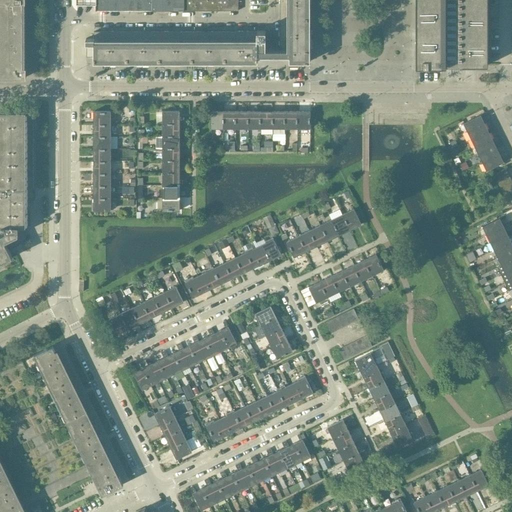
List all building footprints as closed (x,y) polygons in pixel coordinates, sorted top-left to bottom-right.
[(26,0),(25,0),(0,0),(0,77),(26,77),(26,67),(23,67),(22,0),(26,0)] [(95,0),(96,5),(96,11),(152,11),(151,0),(95,0)] [(171,0),(151,0),(152,11),(172,11),(171,0)] [(183,0),(171,0),(172,11),(184,11),(183,0)] [(237,0),(183,0),(184,11),(238,11),(237,0)] [(310,61),(309,0),(279,0),(280,47),(265,47),(265,56),(289,56),(289,61),(310,61)] [(488,65),(487,0),(415,0),(416,65),(488,65)] [(265,47),(265,31),(257,31),(94,32),(94,38),(86,38),(86,43),(86,57),(94,57),(94,62),(257,61),(257,56),(265,56),(265,47)] [(0,263),(12,257),(8,249),(26,240),(26,226),(26,201),(33,201),(33,200),(33,188),(33,175),(33,125),(26,125),(26,111),(0,111),(0,233),(1,235),(0,235),(0,263)] [(110,111),(93,111),(93,124),(110,124),(110,111)] [(179,111),(162,111),(162,124),(179,124),(179,111)] [(223,111),(211,111),(211,128),(223,128),(223,111)] [(235,111),(223,111),(223,128),(235,128),(235,111)] [(248,111),(235,111),(235,128),(248,128),(248,111)] [(260,111),(248,111),(248,128),(260,128),(260,111)] [(272,111),(260,111),(260,128),(272,128),(272,111)] [(285,111),(272,111),(272,128),(285,128),(285,111)] [(297,111),(285,111),(285,128),(297,128),(297,111)] [(310,111),(297,111),(297,128),(310,128),(310,111)] [(463,123),(467,131),(484,123),(481,117),(487,115),(485,112),(463,123)] [(484,123),(467,131),(471,139),(488,131),(487,129),(484,123)] [(110,124),(93,124),(93,136),(110,136),(110,124)] [(179,124),(162,124),(162,136),(179,136),(179,124)] [(488,131),(471,139),(475,147),(491,138),(489,133),(492,131),(490,127),(487,129),(488,131)] [(110,136),(93,136),(93,148),(110,148),(110,136)] [(179,136),(162,136),(162,148),(179,148),(179,136)] [(491,138),(475,147),(479,154),(495,146),(496,148),(499,147),(497,143),(494,144),(491,138)] [(495,146),(479,154),(482,162),(499,154),(496,148),(495,146)] [(110,148),(93,148),(93,160),(110,160),(110,148)] [(179,148),(162,148),(162,160),(179,160),(179,148)] [(499,154),(482,162),(486,170),(509,159),(507,157),(502,160),(499,154)] [(110,160),(93,160),(93,173),(110,173),(110,160)] [(179,160),(162,160),(162,173),(179,173),(179,160)] [(493,174),(496,180),(508,174),(505,168),(493,174)] [(110,173),(93,173),(93,185),(110,185),(110,173)] [(179,173),(162,173),(162,185),(179,185),(179,173)] [(508,174),(496,180),(499,185),(511,180),(508,174)] [(511,182),(511,180),(499,185),(502,191),(511,185),(511,182)] [(110,185),(93,185),(93,197),(110,197),(110,185)] [(179,185),(162,185),(162,197),(179,197),(179,185)] [(511,185),(502,191),(504,197),(511,192),(511,185)] [(110,197),(93,197),(93,210),(110,210),(110,197)] [(179,197),(162,197),(162,210),(179,210),(179,197)] [(181,207),(190,207),(190,197),(181,197),(181,207)] [(353,209),(342,214),(349,230),(361,224),(353,209)] [(272,234),(278,231),(271,214),(265,216),(272,234)] [(342,214),(331,220),(338,235),(349,230),(342,214)] [(482,226),(487,235),(503,226),(500,221),(506,218),(505,215),(482,226)] [(331,220),(320,225),(327,240),(338,235),(331,220)] [(320,225),(309,231),(316,246),(327,240),(320,225)] [(503,226),(487,235),(490,242),(507,234),(508,236),(511,235),(509,231),(506,232),(503,226)] [(247,228),(241,231),(243,237),(250,233),(247,228)] [(309,231),(298,236),(305,251),(316,246),(309,231)] [(507,234),(490,242),(494,250),(511,242),(508,236),(507,234)] [(298,236),(286,242),(294,257),(305,251),(298,236)] [(281,254),(272,237),(265,241),(264,239),(256,243),(258,246),(257,247),(261,255),(265,253),(269,260),(281,254)] [(246,249),(257,245),(255,240),(244,245),(246,249)] [(511,244),(511,242),(494,250),(498,258),(511,250),(511,244)] [(257,247),(253,249),(252,247),(245,251),(245,253),(246,253),(253,268),(269,260),(265,253),(261,255),(257,247)] [(511,250),(498,258),(502,265),(511,260),(511,250)] [(246,253),(245,253),(234,258),(242,273),(253,268),(246,253)] [(376,254),(364,260),(372,275),(383,269),(376,254)] [(234,258),(223,263),(231,279),(242,273),(234,258)] [(364,260),(353,265),(361,280),(372,275),(364,260)] [(511,260),(502,265),(497,268),(501,275),(511,269),(511,260)] [(223,263),(213,268),(221,284),(231,279),(223,263)] [(353,265),(342,271),(349,286),(361,280),(353,265)] [(221,284),(213,268),(212,267),(205,271),(206,272),(196,277),(201,285),(206,282),(209,289),(221,284)] [(511,269),(501,275),(505,283),(511,279),(511,269)] [(342,271),(331,276),(339,291),(349,286),(342,271)] [(331,276),(320,282),(327,297),(339,291),(331,276)] [(209,289),(206,282),(201,285),(196,277),(193,278),(192,277),(185,280),(193,297),(209,289)] [(320,282),(309,287),(316,302),(327,297),(320,282)] [(176,287),(164,292),(171,308),(183,302),(176,287)] [(164,292),(153,298),(160,313),(171,308),(164,292)] [(153,298),(142,303),(149,318),(160,313),(153,298)] [(142,303),(131,309),(138,324),(149,318),(142,303)] [(270,306),(255,313),(261,325),(276,317),(270,306)] [(131,309),(119,314),(127,329),(138,324),(131,309)] [(353,309),(348,311),(353,322),(359,319),(353,309)] [(348,311),(342,314),(347,325),(353,322),(348,311)] [(119,314),(109,319),(116,335),(127,329),(119,314)] [(342,314),(337,317),(342,327),(347,325),(342,314)] [(276,317),(261,325),(266,336),(281,328),(276,317)] [(337,317),(331,319),(337,330),(342,327),(337,317)] [(331,319),(326,322),(331,333),(337,330),(331,319)] [(226,328),(220,331),(228,347),(236,343),(225,321),(223,322),(226,328)] [(281,328),(266,336),(272,347),(287,339),(281,328)] [(220,331),(214,333),(212,334),(220,351),(228,347),(220,331)] [(210,335),(204,338),(212,355),(220,351),(212,334),(210,335)] [(366,336),(361,338),(366,349),(372,346),(366,336)] [(204,338),(199,341),(197,342),(205,359),(212,355),(204,338)] [(361,338),(355,341),(361,352),(366,349),(361,338)] [(287,339),(272,347),(277,358),(292,351),(287,339)] [(355,341),(350,344),(355,354),(361,352),(355,341)] [(195,343),(189,346),(197,362),(205,359),(197,342),(195,343)] [(350,344),(345,346),(350,357),(355,354),(350,344)] [(116,477),(85,412),(52,345),(34,354),(102,494),(123,484),(119,476),(116,477)] [(189,346),(183,348),(181,349),(189,366),(197,362),(189,346)] [(345,346),(339,349),(344,360),(350,357),(345,346)] [(179,350),(173,353),(181,370),(189,366),(181,349),(179,350)] [(372,352),(355,360),(363,377),(371,373),(368,368),(376,364),(374,360),(376,360),(372,352)] [(173,353),(168,356),(166,357),(174,374),(181,370),(173,353)] [(164,358),(158,361),(166,378),(174,374),(166,357),(164,358)] [(158,361),(152,363),(150,365),(158,381),(166,378),(158,361)] [(286,368),(287,367),(290,366),(288,362),(282,365),(287,374),(289,373),(286,368)] [(238,365),(241,372),(241,373),(254,367),(252,364),(243,368),(241,364),(238,365)] [(371,373),(363,377),(369,388),(384,381),(386,380),(382,372),(380,373),(376,364),(368,368),(371,373)] [(137,371),(134,365),(132,367),(142,389),(150,385),(142,368),(137,371)] [(148,365),(142,368),(150,385),(158,381),(150,365),(148,365)] [(304,376),(297,379),(298,381),(289,385),(293,394),(298,391),(301,398),(313,392),(304,376)] [(384,381),(369,388),(374,399),(389,391),(384,381)] [(289,385),(285,387),(284,385),(276,389),(277,391),(278,391),(285,406),(301,398),(298,391),(293,394),(289,385)] [(277,391),(267,396),(275,411),(285,406),(278,391),(277,391)] [(389,391),(374,399),(380,410),(395,402),(389,391)] [(267,396),(256,401),(263,416),(275,411),(267,396)] [(256,401),(245,406),(252,422),(263,416),(256,401)] [(395,402),(380,410),(385,420),(400,413),(395,402)] [(170,406),(155,413),(160,426),(176,418),(170,406)] [(245,406),(234,412),(242,427),(252,422),(245,406)] [(233,410),(226,414),(227,415),(218,420),(222,428),(227,426),(230,432),(242,427),(234,412),(233,410)] [(400,413),(385,420),(393,437),(400,433),(398,429),(406,425),(403,421),(405,420),(401,412),(400,413)] [(176,418),(160,426),(166,437),(181,429),(176,418)] [(213,420),(206,424),(214,440),(230,432),(227,426),(222,428),(218,420),(214,422),(213,420)] [(343,420),(327,427),(333,439),(348,431),(343,420)] [(400,433),(393,437),(398,448),(415,440),(411,433),(410,433),(406,425),(398,429),(400,433)] [(181,429),(166,437),(171,447),(186,440),(181,429)] [(348,431),(333,439),(339,450),(354,442),(348,431)] [(300,441),(294,443),(302,460),(310,456),(300,434),(297,435),(300,441)] [(186,440),(171,447),(177,459),(192,451),(186,440)] [(354,442),(339,450),(344,461),(359,454),(354,442)] [(294,443),(289,446),(286,447),(294,464),(302,460),(294,443)] [(284,448),(278,451),(286,468),(294,464),(286,447),(284,448)] [(278,451),(273,454),(271,455),(279,471),(286,468),(278,451)] [(359,454),(344,461),(349,472),(364,465),(359,454)] [(269,456),(263,458),(271,475),(279,471),(271,455),(269,456)] [(263,458),(258,461),(256,462),(264,479),(271,475),(263,458)] [(253,463),(247,466),(255,483),(264,479),(256,462),(254,463),(253,463)] [(23,511),(0,464),(0,511),(26,511),(25,510),(23,511)] [(247,466),(242,469),(240,470),(248,487),(255,483),(247,466)] [(481,469),(469,475),(476,490),(488,485),(481,469)] [(238,471),(232,473),(240,490),(248,487),(240,470),(238,471)] [(457,478),(453,470),(443,475),(447,483),(457,478)] [(232,473),(227,476),(224,478),(232,494),(240,490),(232,473)] [(469,475),(458,481),(465,496),(476,490),(469,475)] [(222,478),(216,481),(225,498),(232,494),(224,478),(222,478)] [(216,481),(211,484),(209,485),(217,501),(225,498),(216,481)] [(458,481),(447,486),(455,501),(465,496),(458,481)] [(207,486),(201,489),(209,505),(217,501),(209,485),(207,486)] [(196,491),(193,486),(190,487),(201,509),(209,505),(201,489),(196,491)] [(447,486),(436,491),(444,506),(455,501),(447,486)] [(436,491),(425,496),(433,511),(444,506),(436,491)] [(425,496),(414,502),(418,511),(431,511),(433,511),(425,496)] [(406,511),(400,498),(392,502),(393,503),(384,507),(386,511),(406,511)]
